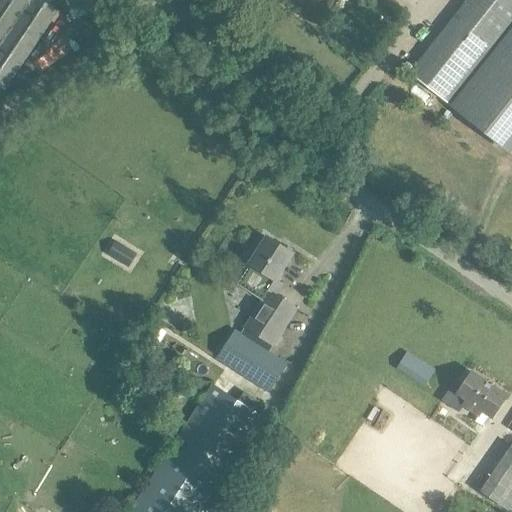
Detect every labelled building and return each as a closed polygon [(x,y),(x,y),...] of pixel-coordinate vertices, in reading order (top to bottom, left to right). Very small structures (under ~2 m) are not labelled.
[(63,4),(57,0),(0,0),(0,86),(5,90),(63,4)] [(453,109),(511,23),(511,0),(457,0),(405,77),(453,109)] [(249,265),(250,266),(238,284),(262,299),(268,290),(277,295),(285,284),(279,280),(277,283),(275,282),(293,254),(267,237),(257,252),(252,249),(246,259),(251,262),(249,265)] [(108,255),(129,269),(137,255),(116,241),(108,255)] [(268,290),(262,299),(243,329),(273,348),(274,348),(299,309),(277,295),(268,290)] [(188,305),(169,308),(171,323),(190,320),(188,305)] [(243,329),(241,334),(240,336),(269,354),(270,352),(273,348),(243,329)] [(240,336),(241,334),(235,330),(215,360),(270,393),(289,364),(270,352),(269,354),(240,336)] [(408,352),(397,369),(425,388),(437,371),(408,352)] [(507,397),(472,373),(458,395),(459,395),(467,401),(464,406),(479,417),(483,412),(492,418),(507,397)] [(201,511),(238,455),(262,417),(253,411),(238,401),(212,385),(130,511),(201,511)] [(193,415),(195,390),(181,389),(179,413),(193,415)] [(459,395),(458,395),(450,389),(441,401),(451,407),(454,410),(460,401),(457,399),(459,395)] [(259,401),(244,392),(238,401),(253,411),(259,401)] [(511,504),(511,446),(481,492),(508,510),(511,504)]
